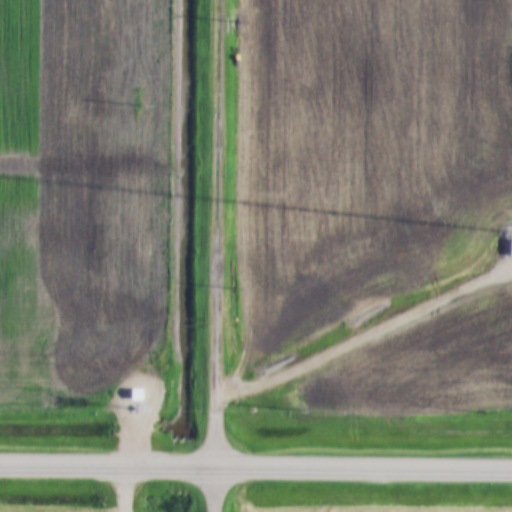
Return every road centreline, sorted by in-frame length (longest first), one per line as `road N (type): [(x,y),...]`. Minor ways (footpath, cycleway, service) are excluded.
road 1 (tertiary): [(511,470),(0,466)]
road 2 (residential): [(214,511),(217,0)]
